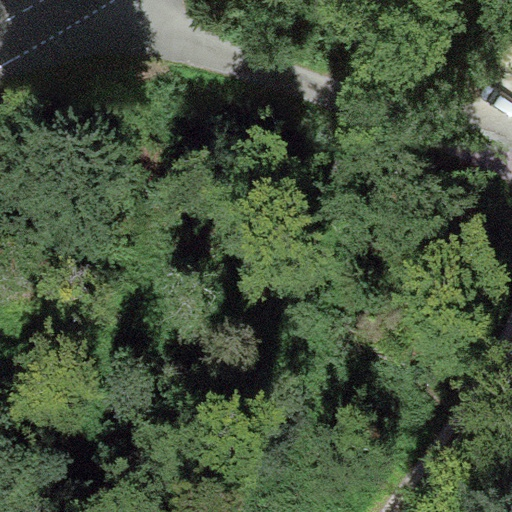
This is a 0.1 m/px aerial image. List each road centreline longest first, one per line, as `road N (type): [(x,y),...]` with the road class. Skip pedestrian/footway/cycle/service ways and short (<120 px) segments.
road 1 (track): [(511,163),(133,0)]
road 2 (track): [(511,322),(458,411),(377,511)]
